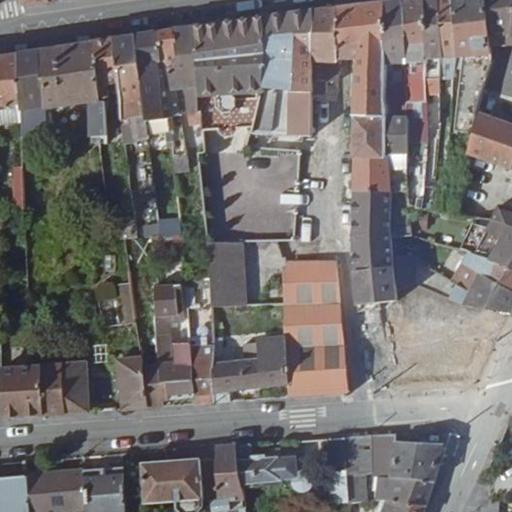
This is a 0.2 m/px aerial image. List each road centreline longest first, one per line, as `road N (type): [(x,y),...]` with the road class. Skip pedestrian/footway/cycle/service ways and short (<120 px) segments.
road 1 (residential): [(0,441),(500,403)]
road 2 (unknown): [(365,413),(347,271),(343,106)]
road 3 (secondary): [(17,32),(203,0)]
